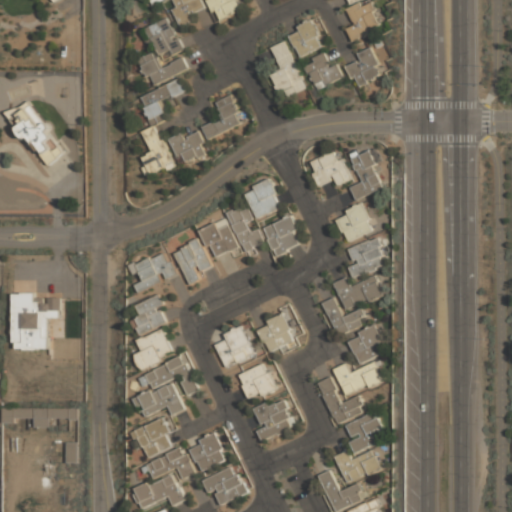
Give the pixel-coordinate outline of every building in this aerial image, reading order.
[(195,20),(193,10),(203,9),(201,0),(174,0),(178,23),(195,20)] [(210,0),(215,17),(242,11),(239,0),(210,0)] [(352,40),(383,28),(371,0),(368,0),(348,8),(354,24),(347,27),(352,40)] [(147,27),(163,59),(185,48),(169,16),(147,27)] [(305,56),(326,40),(310,19),(289,34),(305,56)] [(273,72),(284,98),(308,87),(286,40),(272,47),(282,68),(273,72)] [(348,65),(356,85),(384,74),(372,46),(354,54),(358,61),(348,65)] [(189,68),(184,56),(163,66),(156,50),(141,57),(153,85),(189,68)] [(305,62),(318,89),(342,76),(329,50),(305,62)] [(153,124),(171,117),(164,100),(187,92),(182,79),(142,93),(153,124)] [(217,101),(224,116),(203,126),(209,139),(244,122),(231,95),(217,101)] [(7,114),(11,120),(16,117),(21,123),(16,127),(30,147),(34,144),(49,165),(65,153),(28,100),(7,114)] [(143,156),(152,175),(176,163),(156,124),(143,131),(153,151),(143,156)] [(170,138),(182,164),(209,152),(200,131),(186,137),(184,132),(170,138)] [(358,199),(386,186),(369,149),(352,157),(363,181),(352,186),(358,199)] [(338,183),(351,179),(341,150),(311,160),(319,183),(336,177),(338,183)] [(247,189),(258,217),(284,206),(272,178),(247,189)] [(336,214),(349,241),(376,229),(363,202),(336,214)] [(257,252),(255,245),(265,241),(257,224),(256,224),(248,204),(229,213),(248,256),(257,252)] [(265,227),(278,255),(305,242),(292,214),(265,227)] [(235,251),(232,221),(205,224),(208,254),(235,251)] [(191,282),(202,277),(199,272),(213,266),(200,237),(175,249),(191,282)] [(350,246),(356,264),(350,265),(353,275),(387,265),(378,238),(350,246)] [(177,276),(168,251),(134,263),(141,281),(136,283),(139,290),(177,276)] [(383,299),(378,277),(350,284),(349,279),(338,281),(344,308),(383,299)] [(170,321),(158,294),(137,304),(142,315),(135,318),(142,334),(170,321)] [(13,295),(13,349),(51,349),(51,318),(62,318),(62,295),(13,295)] [(362,307),(344,316),(335,297),(325,301),(340,334),(368,321),(362,307)] [(258,323),(268,351),(296,341),(287,314),(258,323)] [(224,333),(226,339),(217,343),(227,366),(256,353),(243,324),(224,333)] [(359,363),(386,352),(376,326),(349,336),(359,363)] [(137,354),(142,367),(176,355),(166,328),(138,338),(143,352),(137,354)] [(174,380),(181,377),(189,394),(200,389),(185,355),(141,375),(148,390),(136,395),(145,416),(170,405),(174,414),(186,408),(174,380)] [(251,399),(278,388),(267,361),(240,373),(251,399)] [(348,396),(384,380),(375,361),(352,371),(348,362),(335,368),(348,396)] [(320,381),(337,423),(368,410),(362,394),(345,401),(334,375),(320,381)] [(253,410),(266,439),(298,424),(284,395),(253,410)] [(79,409),(4,408),(4,423),(16,423),(16,418),(35,418),(35,427),(50,428),(50,419),(79,419),(79,409)] [(377,411),(346,423),(355,450),(387,438),(377,411)] [(173,446),(168,434),(173,432),(166,416),(136,429),(148,457),(173,446)] [(189,444),(202,471),(229,458),(217,432),(189,444)] [(79,443),(68,443),(67,463),(78,463),(79,443)] [(178,480),(196,473),(184,446),(148,461),(156,479),(134,489),(143,509),(169,498),(173,505),(186,499),(178,480)] [(382,469),(374,449),(353,457),(350,450),(332,457),(337,467),(321,474),(337,511),(367,498),(359,479),(382,469)] [(249,491),(236,464),(204,480),(217,506),(249,491)] [(383,511),(376,497),(349,510),(350,511),(383,511)]
